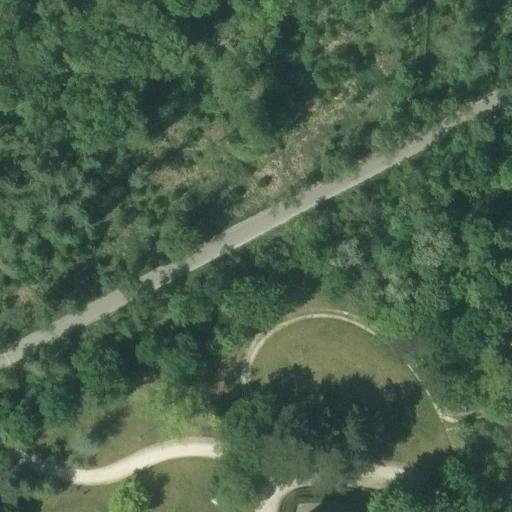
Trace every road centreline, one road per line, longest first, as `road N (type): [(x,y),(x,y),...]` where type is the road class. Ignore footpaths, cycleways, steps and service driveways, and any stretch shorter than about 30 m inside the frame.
road 1 (residential): [(0,363),(511,96)]
road 2 (track): [(511,421),(451,416),(387,340),(352,319),(312,313),(265,333),(246,367),(264,431),(262,467)]
